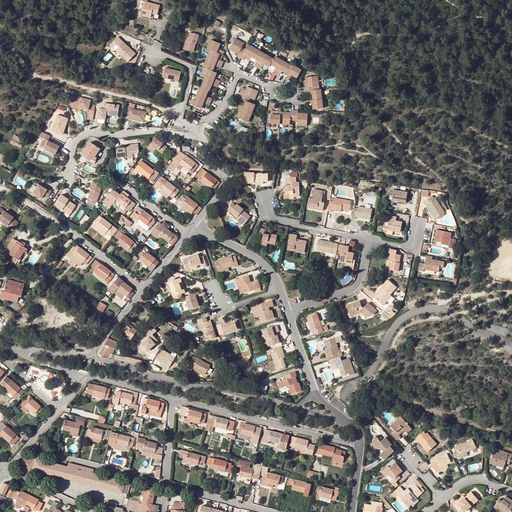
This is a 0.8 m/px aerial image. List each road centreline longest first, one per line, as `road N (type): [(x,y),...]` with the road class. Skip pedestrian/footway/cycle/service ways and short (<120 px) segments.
road 1 (residential): [(299,407),(92,356)]
road 2 (residential): [(174,398),(360,446)]
road 3 (residential): [(197,135),(87,133),(74,142),(57,182)]
road 4 (track): [(511,436),(406,401),(368,375)]
road 5 (residential): [(166,485),(27,445)]
road 6 (residential): [(199,129),(180,118),(187,64),(140,41)]
road 7 (track): [(57,81),(181,111)]
road 8 (residential): [(260,195),(270,219),(367,240)]
road 9 (residential): [(287,310),(351,290),(367,240)]
